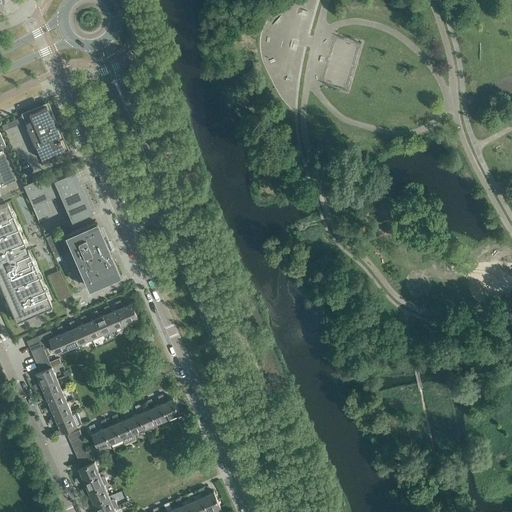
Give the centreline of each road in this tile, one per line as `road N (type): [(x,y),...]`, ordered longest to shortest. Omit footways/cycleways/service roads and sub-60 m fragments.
road 1 (secondary): [(292,511),(163,211)]
road 2 (residential): [(126,227),(250,511)]
road 3 (residential): [(72,511),(0,341)]
road 4 (residential): [(76,109),(126,227)]
road 5 (secondary): [(163,211),(120,91)]
